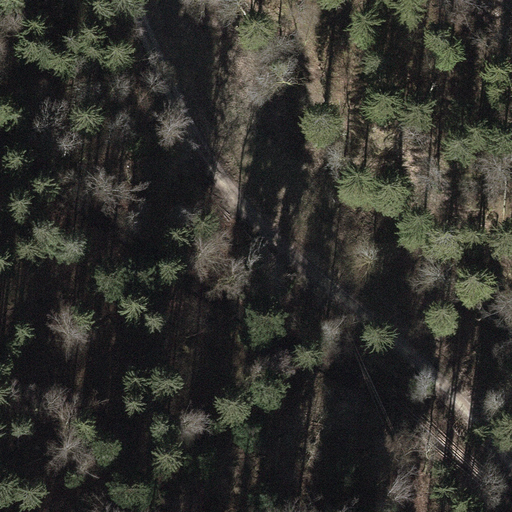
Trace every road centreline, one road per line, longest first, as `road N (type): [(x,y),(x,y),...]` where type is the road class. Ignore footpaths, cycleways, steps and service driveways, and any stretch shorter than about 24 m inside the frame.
road 1 (track): [(511,467),(370,315),(295,262),(223,187),(173,107),(132,0)]
road 2 (track): [(295,262),(386,382),(479,484),(511,499)]
road 3 (track): [(386,382),(415,511)]
